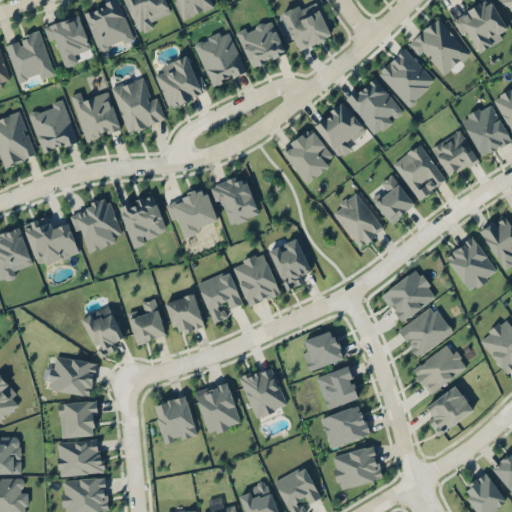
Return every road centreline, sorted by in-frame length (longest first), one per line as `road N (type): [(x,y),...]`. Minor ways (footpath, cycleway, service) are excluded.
road 1 (residential): [(0,202),(97,168),(216,151),(260,126),(407,0)]
road 2 (residential): [(133,385),(346,293),(511,173)]
road 3 (residential): [(427,502),(372,341),(346,293)]
road 4 (residential): [(361,511),(449,460),(511,410)]
road 5 (residential): [(178,162),(192,127),(270,88),(301,91)]
road 6 (residential): [(133,385),(138,511)]
